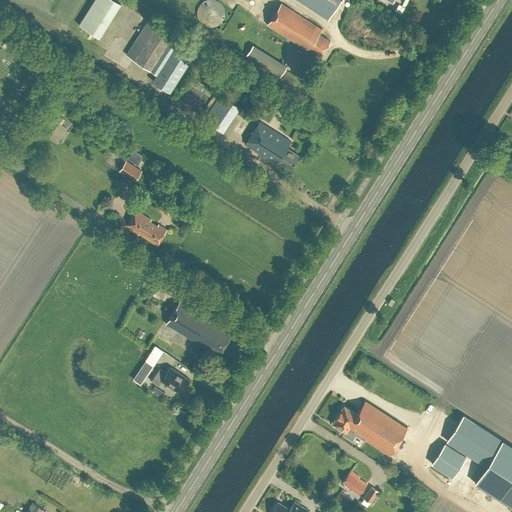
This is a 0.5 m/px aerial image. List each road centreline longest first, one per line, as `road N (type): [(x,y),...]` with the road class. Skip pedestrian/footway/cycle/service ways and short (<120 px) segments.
road 1 (unclassified): [(244,511),(511,91)]
road 2 (primary): [(284,336),(495,3)]
road 3 (unclassified): [(284,336),(0,154)]
road 4 (primary): [(174,511),(284,336)]
road 5 (track): [(159,506),(0,415)]
